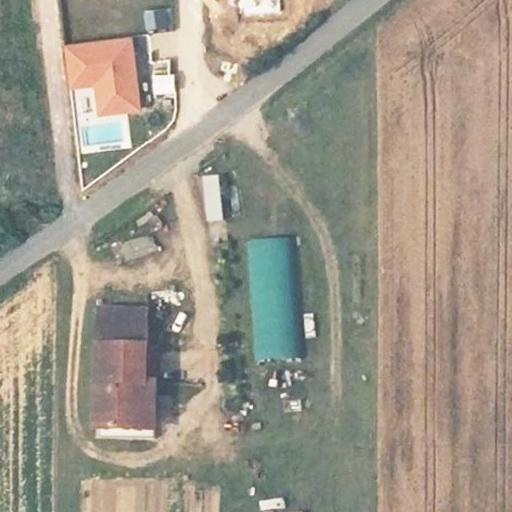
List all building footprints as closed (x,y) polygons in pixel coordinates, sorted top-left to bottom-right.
[(131,37),(65,45),(70,87),(96,84),(100,114),(140,109),(131,37)] [(210,222),(228,219),(220,173),(202,176),(210,222)] [(300,358),(294,237),(248,239),(254,361),(300,358)] [(102,312),(102,349),(150,349),(151,313),(102,312)] [(150,349),(102,349),(101,432),(141,432),(141,386),(150,386),(150,349)] [(159,349),(150,349),(150,386),(141,386),(141,432),(158,432),(159,349)]
